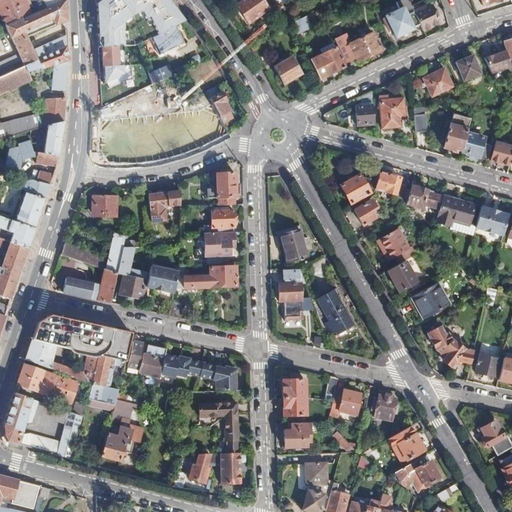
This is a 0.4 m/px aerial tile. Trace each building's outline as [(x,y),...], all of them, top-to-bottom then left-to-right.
[(32,14),(25,0),(0,0),(0,11),(3,17),(2,18),(6,26),(32,14)] [(63,0),(36,13),(32,14),(6,26),(11,38),(25,32),(28,37),(66,21),(66,9),(65,0),(63,0)] [(35,0),(31,2),(36,13),(63,0),(35,0)] [(163,0),(95,0),(98,61),(134,45),(181,23),(163,0)] [(268,11),(260,0),(246,0),(237,7),(249,24),(268,11)] [(421,25),(425,33),(431,29),(440,25),(431,8),(427,10),(425,7),(415,12),(421,25)] [(421,25),(415,12),(406,16),(403,10),(382,20),(389,33),(392,31),(396,38),(408,32),(421,25)] [(306,19),(293,25),(298,36),(312,30),(306,19)] [(185,42),(176,27),(151,40),(161,57),(185,42)] [(25,32),(11,38),(19,55),(0,63),(0,77),(15,71),(38,61),(33,50),(30,42),(28,37),(25,32)] [(49,90),(67,90),(67,80),(68,61),(67,35),(33,50),(38,61),(15,71),(0,77),(0,92),(30,79),(27,73),(52,65),(49,90)] [(345,37),(335,41),(346,64),(356,59),(358,63),(372,57),(380,53),(372,35),(349,46),(345,37)] [(503,44),(505,51),(508,59),(511,57),(511,40),(511,41),(503,44)] [(262,41),(249,47),(254,56),(266,50),(262,41)] [(322,57),(336,51),(333,45),(320,51),(322,57)] [(311,62),(320,81),(332,75),(344,70),(336,51),(322,57),(311,62)] [(484,59),(492,75),(511,68),(508,59),(505,51),(495,55),(484,59)] [(196,66),(203,62),(200,57),(194,60),(196,66)] [(481,75),(472,57),(464,61),(456,65),(464,83),(481,75)] [(301,77),(292,60),(274,71),(284,87),(301,77)] [(169,78),(175,75),(171,66),(165,69),(169,78)] [(155,85),(169,78),(165,69),(151,75),(154,81),(155,85)] [(451,87),(443,70),(432,75),(422,80),(430,97),(451,87)] [(144,128),(159,124),(151,89),(136,93),(144,128)] [(211,102),(218,116),(227,112),(223,104),(225,102),(221,94),(209,99),(211,102)] [(0,137),(47,126),(65,122),(66,99),(46,100),(45,110),(40,109),(39,118),(0,126),(0,137)] [(387,101),(377,102),(380,130),(390,129),(399,129),(399,122),(405,121),(404,108),(402,108),(401,99),(387,101)] [(370,106),(354,108),(355,127),(372,125),(370,106)] [(423,109),(413,110),(416,134),(426,133),(423,109)] [(230,117),(227,112),(218,116),(222,124),(229,120),(230,117)] [(455,151),(462,153),(467,135),(468,131),(470,121),(454,117),(451,127),(449,127),(443,150),(449,151),(454,152),(455,151)] [(65,122),(47,126),(44,152),(44,154),(38,154),(37,159),(36,165),(57,167),(58,165),(61,146),(65,122)] [(174,136),(172,125),(140,132),(143,147),(137,149),(140,158),(185,147),(182,134),(174,136)] [(467,135),(462,153),(469,155),(469,158),(473,159),(476,160),(477,157),(489,160),(492,146),(483,143),(484,139),(467,135)] [(500,165),(509,167),(511,156),(511,144),(508,143),(509,141),(504,139),(503,142),(496,140),(491,162),(500,165)] [(11,148),(4,173),(12,175),(16,177),(18,177),(22,161),(33,158),(37,159),(38,154),(33,153),(30,141),(25,142),(25,143),(17,145),(18,148),(14,149),(11,148)] [(380,167),(372,165),(368,180),(376,182),(378,174),(380,167)] [(28,180),(50,186),(54,176),(34,170),(32,177),(28,175),(27,180),(28,180)] [(4,173),(0,171),(0,187),(7,190),(12,175),(4,173)] [(376,182),(374,190),(395,197),(393,205),(400,207),(404,192),(397,190),(399,180),(390,177),(378,174),(376,182)] [(218,199),(218,206),(234,205),(233,199),(235,198),(235,196),(238,196),(238,186),(235,187),(235,175),(215,176),(216,189),(206,190),(207,199),(218,199)] [(369,193),(359,175),(340,186),(350,204),(369,193)] [(14,222),(35,229),(40,215),(43,206),(50,186),(28,180),(23,195),(19,193),(15,203),(18,204),(14,214),(16,215),(14,222)] [(442,198),(433,196),(433,193),(423,191),(410,188),(406,207),(421,211),(422,207),(423,205),(429,207),(428,209),(428,210),(438,212),(442,198)] [(156,196),(146,197),(148,211),(162,209),(170,208),(169,194),(156,196)] [(90,206),(89,214),(100,214),(100,218),(115,219),(115,198),(90,197),(90,206)] [(438,212),(434,225),(449,229),(451,223),(468,228),(474,207),(464,204),(457,202),(442,198),(438,212)] [(375,211),(371,202),(353,212),(361,227),(374,220),(370,214),(375,211)] [(162,211),(162,209),(148,211),(150,225),(165,223),(164,211),(162,211)] [(213,230),(213,234),(214,234),(230,233),(230,229),(233,229),(232,212),(219,213),(218,209),(214,210),(214,212),(210,213),(211,230),(213,230)] [(480,209),(475,230),(502,238),(508,217),(495,213),(480,209)] [(32,240),(35,229),(14,222),(4,219),(0,217),(0,229),(14,235),(11,243),(29,249),(32,240)] [(393,256),(398,266),(407,261),(415,256),(410,248),(408,249),(397,230),(379,241),(384,250),(386,250),(390,258),(393,256)] [(298,231),(279,235),(286,265),(305,260),(298,231)] [(234,250),(233,233),(230,233),(214,234),(213,234),(203,234),(204,258),(229,258),(229,250),(234,250)] [(105,271),(116,275),(120,258),(122,248),(125,238),(114,234),(107,261),(105,271)] [(153,248),(155,248),(160,246),(159,237),(152,238),(153,248)] [(14,291),(29,249),(11,243),(2,269),(0,268),(0,248),(1,249),(4,240),(0,239),(0,296),(11,300),(14,291)] [(104,270),(105,271),(107,261),(64,246),(63,250),(61,256),(104,270)] [(133,248),(122,248),(120,258),(116,275),(116,276),(123,277),(127,278),(129,270),(133,248)] [(416,284),(406,266),(389,276),(399,293),(416,284)] [(452,269),(476,287),(480,282),(463,270),(458,266),(452,269)] [(174,273),(151,267),(146,289),(173,295),(174,294),(179,272),(174,273)] [(186,267),(180,267),(179,272),(174,294),(183,293),(183,290),(209,289),(209,277),(183,278),(186,267)] [(209,269),(209,277),(209,289),(235,288),(234,269),(209,269)] [(63,294),(110,305),(116,276),(116,275),(105,271),(104,270),(100,288),(66,280),(64,288),(63,294)] [(127,278),(145,282),(147,274),(129,270),(127,278)] [(299,270),(289,271),(290,280),(299,280),(299,270)] [(140,301),(145,282),(127,278),(123,277),(118,297),(140,301)] [(480,282),(476,287),(486,294),(487,288),(480,282)] [(302,284),(281,284),(282,303),(303,303),(302,284)] [(449,306),(438,285),(412,298),(424,320),(449,306)] [(494,306),(497,291),(489,289),(487,288),(486,294),(484,304),(494,306)] [(341,301),(335,290),(317,301),(328,322),(325,324),(332,336),(335,334),(336,336),(353,327),(339,302),(341,301)] [(168,317),(177,319),(180,305),(171,303),(168,317)] [(0,315),(5,318),(9,307),(0,304),(0,315)] [(125,363),(131,335),(120,332),(108,330),(46,317),(38,321),(35,330),(31,341),(55,346),(55,348),(86,355),(98,357),(125,363)] [(427,335),(439,356),(440,355),(451,342),(447,334),(445,336),(440,328),(427,335)] [(55,346),(31,341),(28,352),(24,361),(66,375),(68,368),(51,363),(55,348),(55,346)] [(461,363),(471,365),(473,354),(472,353),(472,351),(465,350),(465,351),(463,351),(451,342),(440,355),(445,359),(442,362),(441,363),(449,369),(453,365),(456,368),(461,363)] [(143,346),(132,344),(127,368),(138,370),(143,346)] [(145,356),(142,355),(139,371),(160,376),(165,356),(166,351),(147,346),(145,356)] [(179,360),(165,356),(160,376),(175,379),(176,377),(186,379),(187,377),(214,383),(215,392),(235,391),(235,373),(226,371),(225,372),(215,369),(190,363),(190,362),(179,359),(179,360)] [(97,362),(98,357),(93,361),(85,359),(82,373),(68,368),(66,375),(92,384),(97,362)] [(124,368),(125,363),(98,357),(97,362),(124,368)] [(499,361),(479,357),(475,374),(495,379),(499,361)] [(511,361),(505,360),(500,381),(511,384),(511,361)] [(121,379),(124,368),(97,362),(92,384),(90,390),(89,394),(116,401),(118,393),(109,391),(112,377),(121,379)] [(76,384),(22,367),(19,378),(15,387),(70,404),(76,384)] [(338,380),(329,378),(324,401),(333,402),(335,393),(338,380)] [(283,398),(305,398),(305,380),(281,381),(283,398)] [(333,402),(329,417),(337,418),(339,410),(357,414),(361,395),(343,391),(342,395),(335,393),(333,402)] [(116,401),(89,394),(87,401),(114,408),(116,401)] [(13,395),(7,411),(3,425),(3,435),(6,441),(72,459),(74,451),(80,430),(83,417),(73,414),(13,395)] [(368,397),(366,410),(375,412),(374,418),(392,422),(396,400),(391,398),(391,396),(386,395),(386,397),(379,396),(377,399),(368,397)] [(283,398),(283,406),(283,415),(306,415),(305,398),(283,398)] [(76,401),(73,414),(83,417),(85,409),(86,404),(76,401)] [(114,408),(87,401),(86,404),(85,409),(112,416),(114,408)] [(141,407),(116,401),(114,408),(112,416),(111,421),(120,423),(121,419),(128,420),(130,411),(139,413),(141,407)] [(235,403),(198,405),(199,417),(223,416),(225,442),(237,441),(235,403)] [(127,429),(128,425),(127,425),(128,420),(121,419),(120,423),(118,428),(127,429)] [(492,446),(497,457),(511,448),(511,444),(508,437),(505,440),(494,422),(479,431),(483,439),(481,440),(487,449),(492,446)] [(306,447),(306,431),(305,424),(291,424),(292,431),(284,431),(284,447),(306,447)] [(107,435),(101,457),(119,461),(121,451),(130,453),(133,441),(138,442),(141,429),(128,425),(127,429),(118,428),(116,437),(107,435)] [(408,426),(392,436),(398,445),(397,446),(405,460),(422,450),(415,436),(414,436),(408,426)] [(80,430),(74,451),(83,453),(88,433),(80,430)] [(352,448),(338,433),(334,438),(348,452),(352,448)] [(240,485),(239,454),(219,454),(220,486),(240,485)] [(208,455),(197,455),(195,464),(192,463),(188,479),(204,482),(207,472),(203,471),(208,455)] [(361,456),(357,471),(366,474),(369,463),(361,456)] [(509,487),(511,485),(511,457),(511,456),(500,462),(503,468),(500,470),(504,477),(504,478),(509,487)] [(428,460),(415,467),(413,469),(425,488),(440,480),(428,460)] [(415,467),(412,461),(394,472),(401,483),(404,486),(411,482),(417,493),(425,488),(413,469),(415,467)] [(318,511),(319,510),(324,511),(325,510),(333,483),(333,482),(326,481),(325,464),(304,464),(304,473),(307,479),(307,486),(311,486),(311,491),(307,490),(301,508),(313,511),(318,511)] [(177,471),(173,486),(182,488),(185,473),(177,471)] [(34,511),(41,486),(0,475),(0,506),(2,501),(13,503),(13,505),(34,511)] [(336,484),(333,483),(325,510),(332,511),(341,511),(346,495),(334,492),(336,484)] [(458,491),(453,484),(432,496),(437,504),(458,491)] [(52,489),(44,487),(41,498),(49,500),(52,489)] [(377,507),(376,511),(394,511),(396,508),(390,507),(391,502),(388,502),(390,497),(380,495),(377,507)] [(376,511),(377,507),(374,506),(375,505),(365,502),(363,507),(350,503),(347,511),(376,511)]
